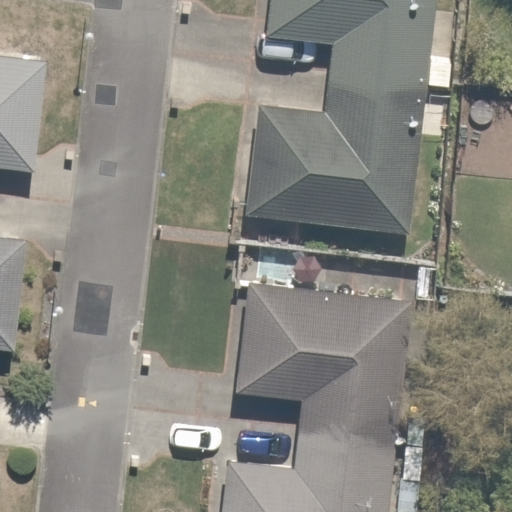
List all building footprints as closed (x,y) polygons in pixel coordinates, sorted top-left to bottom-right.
[(415,0),(251,0),(244,57),(309,65),(306,89),(403,101),(415,0)] [(0,160),(34,165),(47,63),(0,56),(0,160)] [(301,138),(237,130),(225,234),(384,252),(403,101),(306,89),(301,138)] [(0,340),(9,342),(23,232),(0,229),(0,340)] [(383,330),(216,312),(205,417),(273,425),(269,464),(368,474),(383,330)] [(191,511),(363,511),(368,474),(269,464),(267,493),(194,486),(191,511)]
